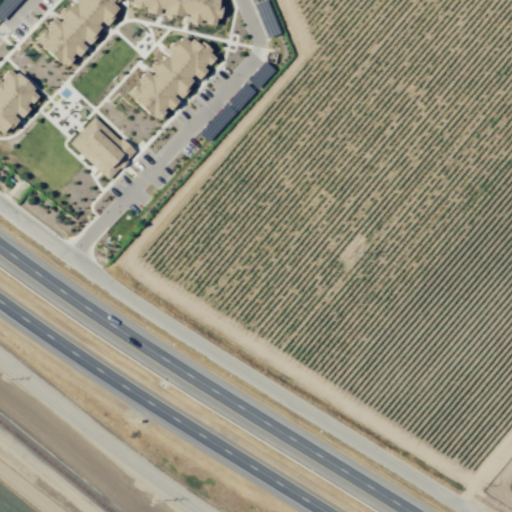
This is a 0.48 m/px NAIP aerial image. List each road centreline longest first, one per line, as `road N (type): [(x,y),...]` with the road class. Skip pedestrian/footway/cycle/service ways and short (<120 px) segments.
road 1 (track): [(280,0),(302,57),(123,260),(473,487)]
road 2 (residential): [(469,511),(0,205)]
road 3 (motorway): [(410,511),(0,244)]
road 4 (motorway): [(0,301),(325,511)]
road 5 (tertiary): [(0,358),(203,511)]
